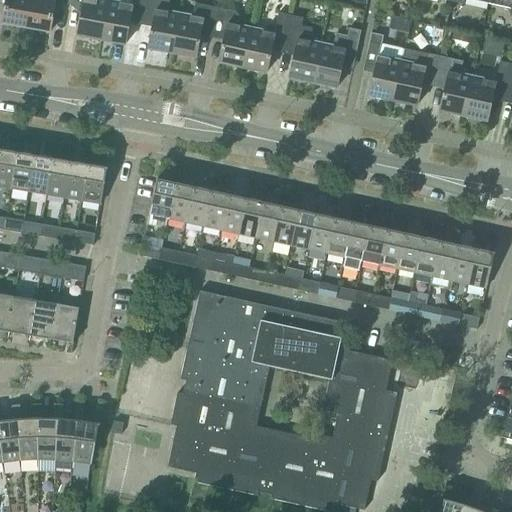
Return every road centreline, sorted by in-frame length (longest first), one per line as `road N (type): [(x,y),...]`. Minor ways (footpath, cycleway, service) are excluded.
road 1 (residential): [(110,261),(489,343)]
road 2 (tertiary): [(435,178),(223,130)]
road 3 (residential): [(0,374),(79,373),(89,366),(110,261)]
road 4 (residential): [(511,473),(465,443),(489,343)]
road 5 (residential): [(110,261),(135,143)]
